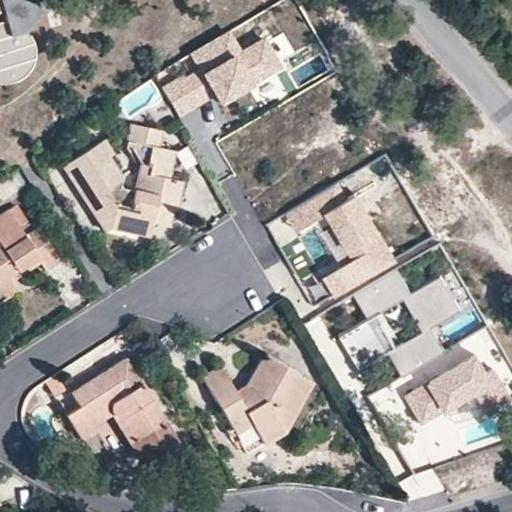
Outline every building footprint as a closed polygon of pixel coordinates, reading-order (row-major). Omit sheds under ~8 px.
[(0,0),(0,14),(5,11),(7,22),(0,23),(0,83),(8,85),(22,81),(32,72),(38,59),(37,44),(30,32),(39,20),(36,5),(24,0),(0,0)] [(238,48),(229,31),(183,56),(191,70),(163,84),(178,113),(216,93),(223,106),(283,74),(263,35),(238,48)] [(104,142),(74,161),(86,179),(77,184),(94,210),(109,200),(124,220),(146,222),(157,222),(158,213),(170,215),(178,209),(182,169),(172,168),(175,146),(158,144),(159,131),(132,125),(128,144),(144,165),(155,167),(146,202),(134,198),(114,172),(119,164),(104,142)] [(86,179),(74,161),(65,166),(77,184),(86,179)] [(144,165),(134,198),(146,202),(155,167),(144,165)] [(395,260),(359,197),(326,216),(352,261),(323,278),(332,295),(395,260)] [(109,200),(94,210),(109,232),(146,231),(146,222),(124,220),(109,200)] [(0,294),(17,284),(8,269),(4,262),(21,251),(25,259),(40,250),(50,265),(62,257),(46,232),(31,241),(14,214),(0,222),(0,294)] [(8,269),(25,259),(21,251),(4,262),(8,269)] [(463,311),(442,275),(411,293),(397,269),(355,294),(370,319),(375,316),(404,299),(424,333),(394,350),(388,354),(402,378),(446,353),(445,352),(432,330),(463,311)] [(388,354),(394,350),(375,316),(370,319),(338,337),(358,371),(388,354)] [(474,357),(405,397),(422,427),(442,415),(448,417),(485,396),(490,405),(508,394),(494,369),(485,375),(474,357)] [(94,431),(88,421),(107,409),(114,419),(125,412),(137,431),(129,436),(126,438),(140,459),(148,461),(180,441),(181,427),(155,387),(143,386),(125,358),(70,392),(77,404),(62,413),(79,440),(94,431)] [(266,445),(284,434),(274,428),(283,413),(293,419),(315,381),(275,360),(261,361),(249,383),(254,392),(244,398),(238,391),(219,369),(203,378),(237,433),(244,448),(262,439),(266,445)] [(55,377),(44,385),(55,400),(66,391),(55,377)] [(249,383),(238,391),(244,398),(254,392),(249,383)] [(88,421),(94,431),(114,419),(107,409),(88,421)] [(129,436),(137,431),(125,412),(114,419),(126,438),(129,436)] [(274,428),(284,434),(293,419),(283,413),(274,428)]
